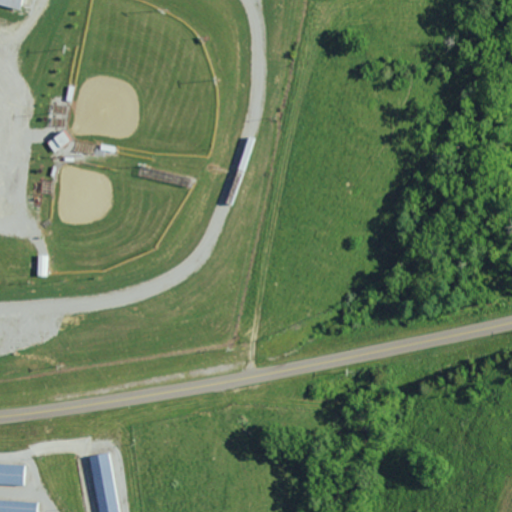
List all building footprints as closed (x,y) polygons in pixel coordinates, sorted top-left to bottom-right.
[(69,140),(62,130),(44,142),(51,152),(69,140)] [(35,276),(47,276),(47,255),(35,255),(35,276)] [(97,511),(117,511),(108,451),(89,454),(97,511)] [(0,482),(25,483),(25,463),(0,462),(0,482)] [(0,511),(12,511),(34,511),(35,501),(0,499),(0,511)]
